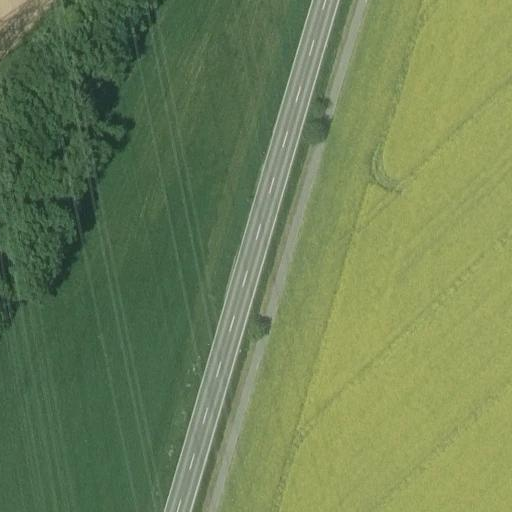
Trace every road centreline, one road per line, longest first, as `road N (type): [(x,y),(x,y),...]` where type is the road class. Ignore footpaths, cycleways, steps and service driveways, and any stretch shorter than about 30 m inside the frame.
road 1 (primary): [(177,511),(325,0)]
road 2 (track): [(24,213),(142,0)]
